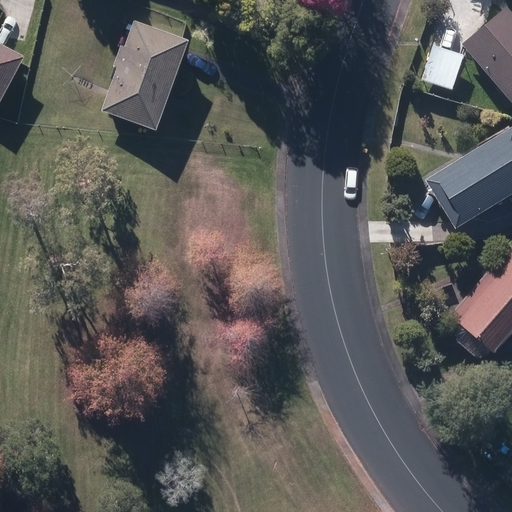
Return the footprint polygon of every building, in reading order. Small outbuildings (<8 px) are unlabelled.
[(511,111),(511,28),(501,15),(459,48),(511,112),(511,111)] [(102,117),(157,137),(189,47),(134,28),(125,52),(121,50),(114,70),(119,71),(102,117)] [(422,81),(452,91),(464,56),(434,45),(422,81)] [(0,106),(25,63),(0,48),(0,106)] [(420,187),(449,235),(511,196),(511,146),(505,136),(420,187)] [(447,323),(488,358),(511,329),(511,261),(506,256),(447,323)]
